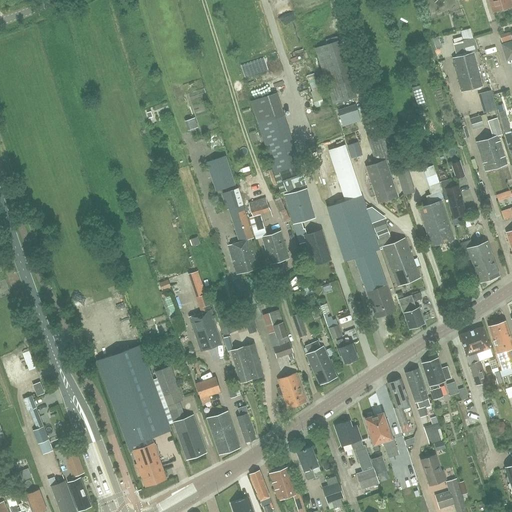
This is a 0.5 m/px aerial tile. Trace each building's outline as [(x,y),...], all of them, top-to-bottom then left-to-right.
[(510,0),(489,0),(493,11),(511,6),(510,0)] [(77,30),(75,31),(79,44),(81,44),(86,62),(113,55),(110,45),(112,44),(108,29),(96,33),(93,22),(76,27),(77,30)] [(511,39),(510,32),(499,35),(502,43),(511,39)] [(474,52),(477,51),(474,38),(473,39),(463,41),(462,41),(454,44),(453,44),(457,57),(453,58),(461,91),(482,86),(474,53),(474,52)] [(333,104),(357,97),(338,40),(315,48),(333,104)] [(511,58),(511,41),(502,45),(507,60),(511,58)] [(196,58),(204,56),(201,49),(193,51),(196,58)] [(251,101),(250,101),(258,124),(274,173),(281,193),(287,191),(287,192),(305,185),(306,185),(300,165),(293,167),(269,95),(251,101)] [(342,126),(360,121),(355,105),(338,110),(342,126)] [(501,121),(500,122),(504,131),(505,134),(511,133),(505,112),(499,114),(501,121)] [(480,116),(470,119),(473,130),(484,127),(480,116)] [(184,121),(187,131),(198,127),(195,117),(184,121)] [(487,121),(493,137),(487,139),(496,167),(507,164),(498,136),(502,134),(497,118),(487,121)] [(457,121),(459,127),(463,139),(470,136),(466,125),(465,125),(463,120),(457,121)] [(372,150),(376,163),(365,166),(378,203),(398,196),(386,160),(391,158),(382,131),(373,134),(368,136),(373,149),(372,150)] [(485,171),(496,167),(487,139),(476,142),(485,171)] [(333,149),(339,168),(355,163),(350,144),(333,149)] [(216,191),(235,185),(226,156),(206,162),(216,191)] [(452,164),(456,178),(464,176),(460,161),(452,164)] [(345,201),(326,207),(344,261),(346,260),(355,258),(369,298),(375,318),(395,311),(389,292),(376,252),(380,251),(381,250),(380,249),(377,239),(375,232),(373,227),(373,228),(371,223),(368,215),(367,211),(352,165),(335,171),(345,201)] [(407,167),(396,171),(404,196),(415,192),(407,167)] [(445,200),(448,199),(453,216),(465,213),(458,185),(450,187),(448,180),(440,182),(445,200)] [(228,209),(239,242),(248,271),(259,267),(251,239),(253,238),(245,210),(243,205),(238,188),(221,193),(226,210),(228,209)] [(313,264),(331,259),(322,230),(307,234),(305,228),(304,229),(302,221),(315,217),(307,188),(285,195),(299,244),(306,242),(313,264)] [(429,204),(418,208),(426,232),(431,246),(442,242),(454,238),(442,200),(444,199),(441,190),(430,194),(426,196),(429,204)] [(511,192),(501,193),(502,201),(511,200),(511,192)] [(250,203),(251,208),(250,208),(253,216),(249,217),(255,239),(262,237),(270,264),(289,258),(281,231),(267,235),(260,215),(271,211),(268,203),(267,203),(266,198),(250,203)] [(280,198),(275,199),(279,212),(284,223),(289,221),(285,210),(284,210),(280,198)] [(377,221),(371,223),(373,228),(373,227),(375,232),(387,228),(383,219),(383,218),(377,221)] [(387,228),(375,232),(377,239),(390,235),(387,228)] [(200,243),(198,237),(190,240),(192,246),(200,243)] [(405,238),(394,242),(409,281),(420,276),(405,238)] [(479,282),(486,279),(481,265),(483,264),(480,256),(476,253),(474,246),(469,248),(467,241),(460,244),(463,252),(462,252),(465,260),(471,258),(479,282)] [(486,279),(489,278),(499,275),(488,241),(474,246),(476,253),(480,256),(483,264),(481,265),(486,279)] [(239,242),(228,245),(237,274),(248,271),(239,242)] [(393,244),(383,247),(398,285),(409,281),(394,242),(393,243),(393,244)] [(211,347),(221,344),(210,310),(211,310),(210,305),(209,305),(206,294),(197,297),(201,308),(203,307),(205,311),(200,313),(189,316),(201,351),(211,347)] [(414,302),(412,295),(411,295),(398,300),(401,306),(402,305),(410,328),(424,323),(419,308),(415,309),(413,302),(414,302)] [(279,309),(268,313),(274,332),(268,334),(273,347),(276,358),(293,353),(289,342),(287,336),(283,322),(279,309)] [(216,313),(219,319),(218,319),(223,335),(233,332),(229,322),(233,320),(231,316),(227,317),(227,316),(227,317),(224,310),(216,313)] [(299,337),(307,335),(299,313),(291,316),(299,337)] [(323,314),(328,328),(332,340),(343,336),(338,324),(331,327),(326,313),(323,314)] [(170,319),(175,333),(185,330),(180,315),(170,319)] [(245,321),(247,326),(246,326),(249,333),(256,330),(253,324),(254,324),(253,318),(245,321)] [(511,342),(505,321),(497,324),(508,358),(509,363),(511,362),(511,350),(511,348),(511,342)] [(509,363),(508,358),(497,324),(488,327),(496,353),(497,353),(502,370),(511,367),(509,363)] [(482,327),(471,331),(478,352),(489,348),(482,327)] [(478,352),(471,331),(460,334),(468,358),(466,358),(468,365),(469,364),(476,385),(486,382),(479,361),(476,353),(478,352)] [(227,349),(233,347),(230,337),(224,339),(227,349)] [(345,363),(357,359),(352,343),(344,346),(342,339),(337,341),(339,348),(338,348),(340,356),(342,355),(345,363)] [(252,379),(263,375),(254,344),(243,347),(252,379)] [(122,432),(123,431),(130,451),(133,450),(139,448),(153,443),(154,442),(152,437),(171,430),(140,345),(96,360),(122,432)] [(319,384),(337,376),(323,346),(306,355),(319,384)] [(252,379),(243,347),(231,351),(240,382),(252,379)] [(27,365),(29,371),(35,368),(29,351),(22,353),(27,365)] [(191,366),(202,365),(200,357),(190,359),(191,366)] [(437,358),(430,361),(422,363),(429,386),(430,385),(434,399),(442,396),(438,383),(445,380),(445,379),(450,377),(447,366),(441,368),(437,358)] [(155,372),(167,404),(173,422),(187,459),(206,452),(193,415),(185,418),(179,401),(183,399),(171,366),(155,372)] [(428,398),(418,369),(405,373),(415,402),(420,401),(421,403),(424,402),(423,400),(425,399),(426,401),(428,401),(427,399),(428,398)] [(287,408),(297,405),(306,401),(296,373),(277,380),(280,387),(277,388),(277,391),(279,396),(283,395),(287,408)] [(200,399),(220,392),(215,377),(195,384),(200,399)] [(409,403),(401,379),(388,383),(396,407),(394,408),(398,420),(399,420),(401,426),(407,425),(406,423),(405,418),(401,406),(409,403)] [(37,395),(43,393),(39,382),(33,384),(37,395)] [(231,398),(237,396),(233,383),(227,385),(231,398)] [(43,426),(36,408),(31,395),(24,398),(28,411),(30,410),(37,429),(32,431),(38,444),(39,444),(43,454),(53,451),(43,426)] [(245,442),(256,438),(247,413),(248,413),(246,406),(238,408),(240,416),(237,417),(245,442)] [(423,406),(417,408),(420,416),(424,415),(426,414),(423,406)] [(219,454),(239,447),(227,411),(207,418),(219,454)] [(383,413),(374,416),(383,442),(388,458),(399,455),(393,438),(390,431),(389,432),(388,429),(389,427),(387,423),(386,422),(383,413)] [(378,443),(383,442),(374,416),(365,418),(368,427),(368,430),(369,433),(371,435),(372,438),(371,438),(375,453),(380,451),(378,443)] [(353,449),(358,463),(370,458),(365,444),(363,445),(356,426),(352,428),(349,421),(335,426),(342,445),(350,442),(352,449),(353,449)] [(428,426),(430,432),(425,433),(429,444),(441,440),(438,430),(439,429),(437,423),(428,426)] [(434,443),(436,451),(445,448),(443,440),(434,443)] [(166,479),(153,443),(139,448),(133,450),(138,463),(135,464),(139,476),(142,475),(146,486),(166,479)] [(311,468),(318,465),(311,447),(297,452),(304,471),(308,480),(315,477),(311,468)] [(382,455),(371,459),(376,475),(387,471),(382,455)] [(444,480),(435,455),(421,460),(429,485),(444,480)] [(305,511),(299,493),(297,494),(288,467),(270,474),(278,500),(293,495),(298,511),(305,511)] [(373,468),(361,472),(356,474),(361,489),(378,483),(373,468)] [(259,471),(250,474),(262,505),(271,502),(259,471)] [(60,511),(74,511),(77,511),(65,481),(57,484),(54,477),(48,480),(60,511)] [(78,511),(91,506),(80,478),(68,482),(78,511)] [(439,509),(454,505),(455,511),(467,511),(456,478),(446,482),(448,491),(435,495),(439,509)] [(327,485),(322,487),(328,504),(329,510),(333,509),(334,511),(338,511),(344,510),(341,500),(344,499),(338,481),(337,482),(327,485)] [(463,481),(458,483),(465,504),(469,502),(466,494),(467,493),(463,481)] [(26,494),(32,511),(41,511),(47,510),(39,489),(26,494)] [(252,511),(248,498),(231,504),(233,511),(252,511)]
